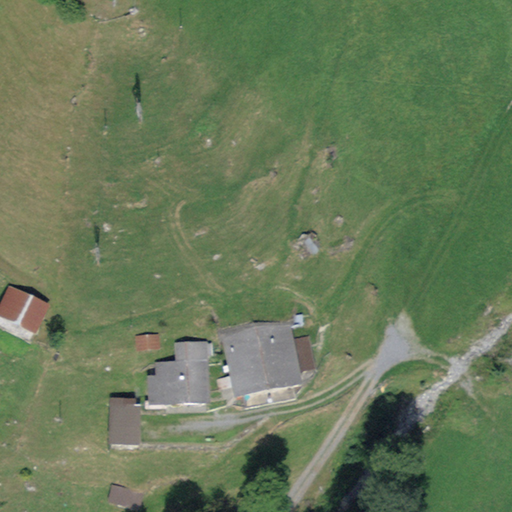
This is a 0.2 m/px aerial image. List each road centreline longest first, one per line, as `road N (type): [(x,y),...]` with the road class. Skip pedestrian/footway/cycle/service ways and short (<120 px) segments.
road 1 (track): [(324,312),(285,293),(265,296),(292,228),(338,44)]
road 2 (track): [(265,296),(225,294),(79,332),(64,309),(0,260)]
road 3 (track): [(148,511),(149,500),(197,481),(287,410),(349,384),(388,349)]
road 4 (track): [(287,410),(314,375),(324,312),(366,238),(391,205),(425,186)]
road 5 (track): [(397,336),(511,113)]
road 6 (track): [(511,421),(445,363),(388,349)]
road 7 (track): [(287,410),(159,429)]
